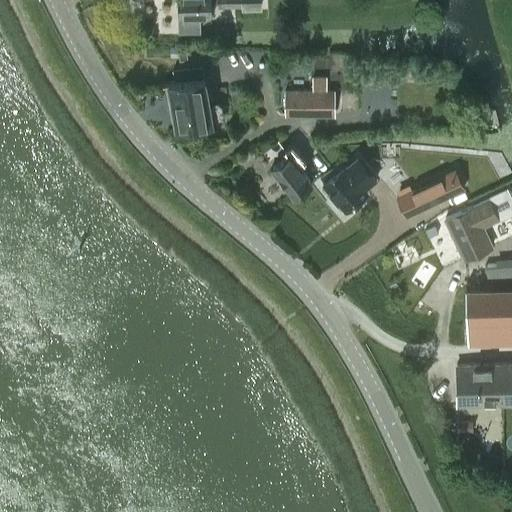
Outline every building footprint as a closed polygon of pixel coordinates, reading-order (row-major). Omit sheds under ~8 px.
[(178,0),(179,15),(179,31),(199,30),(199,15),(211,14),(210,0),(218,0),(218,5),(261,4),(260,0),(178,0)] [(177,86),(170,87),(177,131),(187,129),(214,125),(207,82),(206,82),(204,67),(175,72),(177,86)] [(285,114),(326,114),(335,114),(335,89),(326,89),(326,75),(312,75),(312,90),(285,90),(285,114)] [(291,143),(284,148),(288,153),(271,167),(294,196),(312,181),(299,165),(306,160),(291,143)] [(322,157),(316,162),(324,172),(331,167),(322,157)] [(345,164),(322,183),(344,209),(367,190),(360,182),(370,173),(357,159),(348,167),(345,164)] [(455,168),(425,182),(439,199),(464,187),(455,168)] [(425,182),(397,196),(406,215),(439,199),(425,182)] [(445,217),(464,258),(492,245),(482,225),(498,217),(488,197),(473,204),(445,217)] [(511,284),(466,286),(467,345),(511,343),(511,284)] [(458,404),(511,402),(511,361),(456,364),(458,404)]
